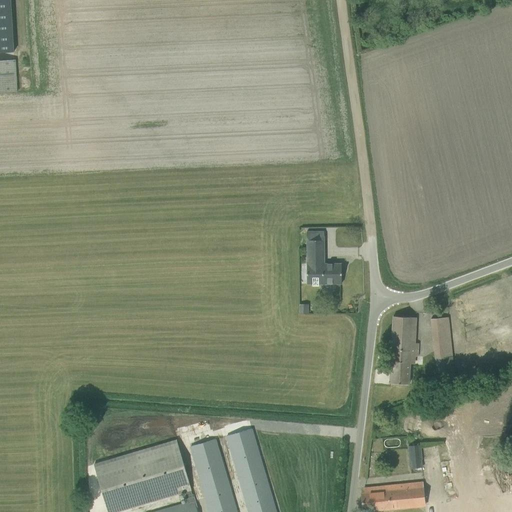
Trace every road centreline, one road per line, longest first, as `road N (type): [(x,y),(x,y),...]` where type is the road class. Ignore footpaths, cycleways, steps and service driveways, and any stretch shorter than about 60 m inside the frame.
road 1 (track): [(340,0),(372,235)]
road 2 (unclassified): [(351,511),(374,297)]
road 3 (unclassified): [(374,297),(405,298),(511,261)]
